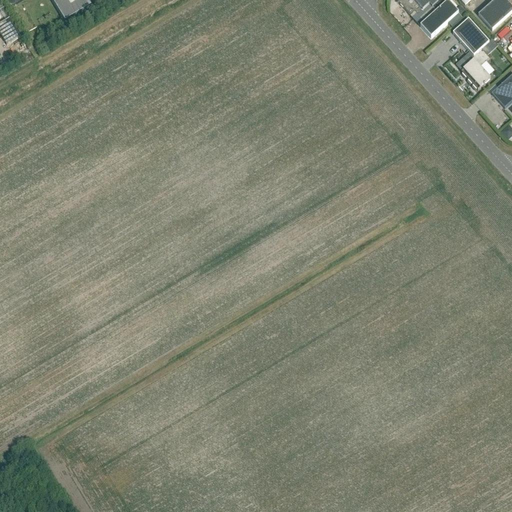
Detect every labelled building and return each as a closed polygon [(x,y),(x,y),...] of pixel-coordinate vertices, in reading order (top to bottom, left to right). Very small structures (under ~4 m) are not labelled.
[(5,0),(11,9),(25,0),(5,0)] [(51,0),(65,23),(91,8),(86,0),(51,0)] [(397,0),(396,1),(410,17),(414,13),(418,17),(429,7),(432,10),(438,4),(436,2),(434,0),(397,0)] [(438,4),(432,10),(436,14),(448,3),(444,0),(438,0),(436,2),(438,4)] [(492,33),(511,14),(511,9),(503,0),(497,0),(478,17),(492,33)] [(448,3),(420,28),(431,40),(458,15),(448,3)] [(468,21),(453,35),(470,55),(456,67),(462,73),(461,73),(478,92),(483,87),(484,88),(485,86),(490,81),(488,78),(480,69),(486,64),(489,60),(481,51),(487,46),(489,44),(468,21)] [(489,44),(487,46),(493,53),(498,48),(492,41),(489,44)] [(494,73),(486,64),(480,69),(488,78),(494,73)] [(504,110),(511,103),(511,77),(491,96),(504,110)] [(511,130),(507,125),(498,133),(506,142),(511,135),(511,130)]
